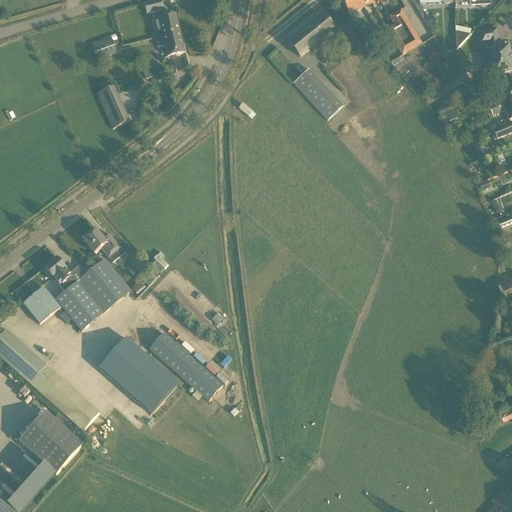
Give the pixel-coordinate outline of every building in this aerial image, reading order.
[(163,0),(160,0),(147,4),(150,14),(166,9),(163,0)] [(339,0),(349,17),(371,5),(368,0),(339,0)] [(401,10),(388,18),(393,26),(386,31),(402,57),(422,45),(401,10)] [(155,40),(179,34),(175,15),(157,19),(161,33),(154,35),(155,40)] [(334,30),(329,24),(323,16),(288,44),(300,59),(310,50),(314,55),(326,46),(322,40),(334,30)] [(497,30),(479,34),(481,46),(490,44),(491,52),(490,52),(491,54),(489,54),(490,59),(492,59),(495,77),(497,77),(497,79),(505,78),(504,75),(511,73),(511,63),(511,64),(511,63),(511,58),(509,49),(502,50),(500,42),(497,30)] [(471,36),(456,32),(457,51),(471,36)] [(155,40),(157,49),(164,47),(167,59),(184,55),(179,34),(155,40)] [(117,54),(114,47),(112,42),(117,41),(115,36),(91,45),(97,62),(117,54)] [(157,67),(152,69),(155,78),(161,75),(157,67)] [(413,69),(403,76),(415,93),(424,86),(413,69)] [(343,109),(309,72),(293,86),(327,123),(343,109)] [(440,84),(431,79),(427,87),(437,91),(440,84)] [(113,89),(110,81),(97,87),(100,95),(97,96),(112,131),(129,123),(113,89)] [(489,119),(493,118),(506,113),(510,124),(511,123),(511,100),(486,111),(489,119)] [(242,105),(239,109),(248,118),(252,113),(242,105)] [(441,119),(453,113),(449,105),(437,110),(441,119)] [(361,114),(341,133),(346,138),(366,120),(361,114)] [(497,140),(511,135),(511,134),(511,125),(508,127),(494,133),(491,134),(494,141),(497,140)] [(483,191),(491,188),(488,182),(481,185),(483,191)] [(511,222),(510,219),(494,225),(500,239),(506,237),(503,229),(511,225),(511,222)] [(112,265),(120,259),(124,255),(110,237),(104,242),(95,231),(82,241),(94,256),(100,251),(112,265)] [(64,283),(70,290),(77,284),(57,260),(44,270),(53,281),(59,288),(64,283)] [(56,301),(62,309),(82,333),(130,293),(104,261),(77,284),(70,290),(56,301)] [(503,299),(511,294),(511,280),(497,287),(503,299)] [(136,294),(143,287),(139,283),(132,290),(136,294)] [(40,326),(62,309),(56,301),(54,303),(43,289),(23,305),(40,326)] [(215,317),(211,321),(217,327),(221,323),(215,317)] [(0,359),(20,378),(36,360),(6,333),(0,339),(0,359)] [(223,388),(163,336),(152,349),(150,346),(147,349),(209,404),(223,388)] [(125,340),(99,370),(151,417),(178,387),(125,340)] [(99,416),(36,360),(20,378),(82,434),(99,416)] [(511,410),(511,409),(499,415),(503,424),(511,419),(511,410)] [(83,446),(46,413),(19,444),(56,477),(83,446)] [(496,507),(490,511),(509,511),(511,510),(511,500),(504,491),(492,503),(496,507)] [(0,511),(11,511),(6,508),(0,502),(0,511)]
